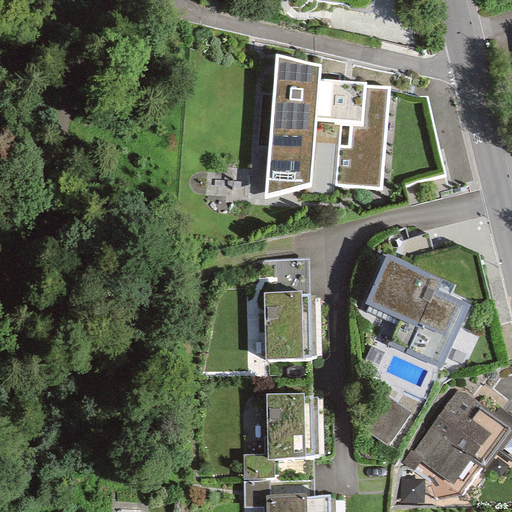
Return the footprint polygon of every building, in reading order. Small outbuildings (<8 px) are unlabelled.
[(388,87),(318,82),(320,65),(277,56),(267,194),(312,182),(380,187),(388,87)] [(456,278),(402,254),(380,301),(416,317),(405,341),(450,361),(476,304),(450,292),(456,278)] [(321,291),(274,291),(275,352),(322,352),(321,291)] [(325,391),(277,394),(281,456),(329,453),(325,391)] [(461,391),(405,461),(414,468),(419,462),(462,496),(499,450),(511,460),(511,416),(501,407),(493,417),(461,391)] [(386,401),(369,436),(395,448),(412,413),(386,401)] [(344,511),(344,494),(281,493),(280,511),(344,511)]
